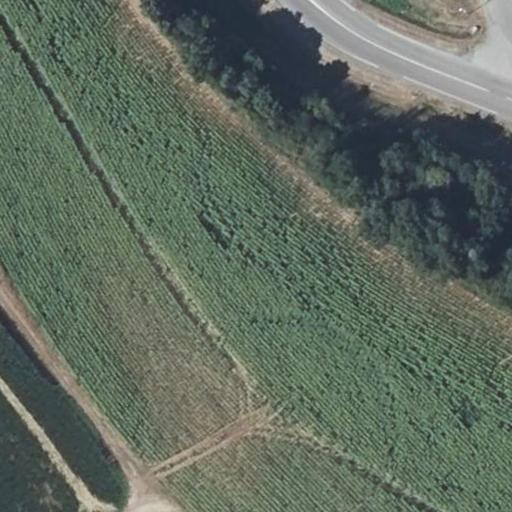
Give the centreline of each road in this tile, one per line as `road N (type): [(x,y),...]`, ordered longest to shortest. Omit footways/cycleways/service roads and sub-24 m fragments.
road 1 (track): [(136,511),(141,501),(0,273)]
road 2 (primary): [(323,11),(418,66),(511,103)]
